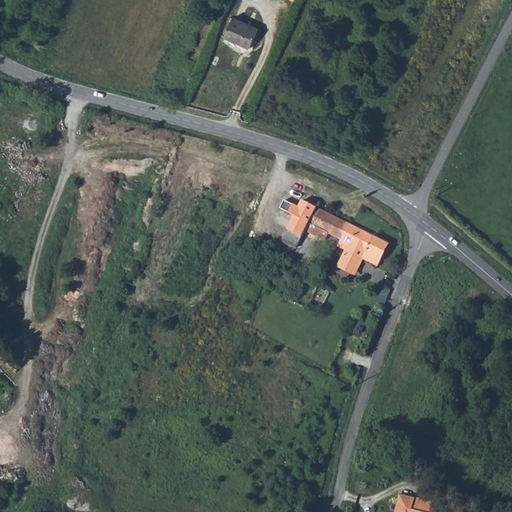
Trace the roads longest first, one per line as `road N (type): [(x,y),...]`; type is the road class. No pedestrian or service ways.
road 1 (track): [(283,147),(274,172),(258,181),(136,150),(106,150),(66,171),(31,277),(28,375)]
road 2 (secondary): [(412,214),(363,181),(283,147),(59,86),(0,62)]
road 3 (residential): [(429,226),(365,389),(333,511)]
road 4 (unclassified): [(412,214),(511,21)]
